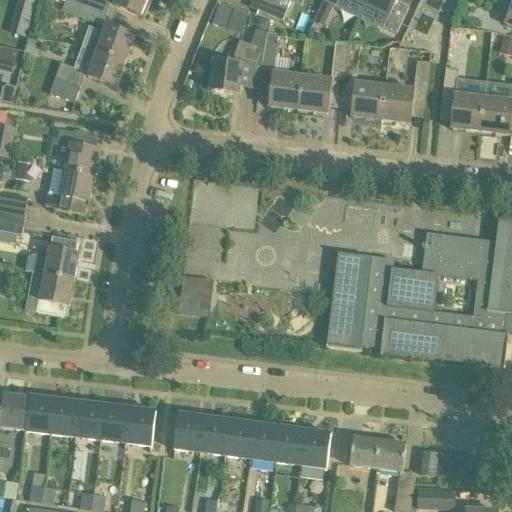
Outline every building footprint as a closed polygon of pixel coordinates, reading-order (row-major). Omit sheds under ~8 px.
[(36,0),(19,0),(9,36),(26,40),(36,0)] [(111,5),(98,0),(67,0),(67,2),(106,17),(111,5)] [(111,0),(117,2),(114,8),(142,20),(150,0),(111,0)] [(283,0),(258,0),(261,1),(257,12),(283,23),(288,10),(291,3),(283,0)] [(324,0),(323,2),(313,25),(324,29),(334,7),(337,8),(340,0),(345,0),(365,9),(369,0),(324,0)] [(369,0),(365,9),(388,19),(383,30),(396,36),(409,9),(397,3),(398,0),(369,0)] [(62,14),(102,29),(106,17),(67,2),(62,14)] [(248,13),(218,3),(212,24),(242,35),(248,13)] [(97,54),(126,64),(135,38),(106,28),(104,34),(89,29),(81,51),(97,54)] [(451,32),(451,39),(486,40),(486,33),(451,32)] [(256,33),(251,47),(239,42),(230,66),(214,64),(210,94),(239,97),(243,64),(261,71),(267,36),(256,33)] [(278,37),(267,36),(261,71),(259,93),(271,95),(269,111),(298,114),(303,79),(274,75),(278,37)] [(511,38),(504,39),(503,53),(511,53),(511,38)] [(39,58),(43,44),(29,40),(25,55),(39,58)] [(342,103),(348,46),(335,45),(331,82),(303,79),(298,114),(328,118),(330,102),(342,103)] [(381,124),(385,89),(356,85),(360,47),(348,46),(342,103),(353,104),(351,120),(381,124)] [(75,106),(80,90),(85,75),(89,77),(88,80),(117,90),(126,64),(97,54),(81,51),(74,70),(61,65),(50,97),(75,106)] [(385,89),(381,124),(410,128),(412,113),(424,115),(430,65),(417,64),(414,92),(385,89)] [(480,136),(484,100),(455,97),(459,72),(446,70),(440,115),(453,116),(451,132),(480,136)] [(511,123),(511,87),(489,85),(487,100),(484,100),(480,136),(510,139),(511,123)] [(6,88),(2,90),(0,101),(0,103),(12,106),(15,89),(6,88)] [(0,158),(9,160),(15,131),(0,127),(0,158)] [(64,174),(95,179),(100,153),(96,152),(99,140),(59,133),(58,141),(53,140),(49,158),(67,161),(64,174)] [(24,166),(17,165),(14,181),(30,184),(30,183),(32,168),(32,167),(27,166),(24,166)] [(89,206),(95,179),(64,174),(60,198),(48,196),(45,209),(55,210),(55,212),(84,217),(86,205),(89,206)] [(0,216),(25,221),(28,200),(0,196),(0,216)] [(0,234),(22,238),(25,221),(0,216),(0,234)] [(511,337),(511,222),(498,221),(498,222),(498,223),(496,245),(426,236),(425,249),(423,249),(422,252),(424,252),(421,275),(369,269),(370,261),(371,262),(371,260),(337,256),(337,258),(338,258),(327,350),(361,354),(362,353),(361,353),(361,349),(381,351),(380,357),(382,357),(382,355),(503,371),(503,372),(505,372),(509,337),(511,337)] [(44,277),(75,283),(80,257),(76,256),(79,244),(52,239),(50,251),(49,251),(48,259),(32,257),(28,259),(25,274),(44,277)] [(70,309),(75,283),(44,277),(39,303),(40,303),(38,316),(64,321),(66,308),(70,309)] [(184,280),(180,317),(266,327),(270,290),(223,284),(184,280)] [(320,295),(301,295),(301,312),(320,312),(320,295)] [(0,430),(25,434),(29,400),(3,397),(0,424),(0,430)] [(50,437),(54,403),(29,400),(25,434),(50,437)] [(75,440),(79,406),(54,403),(50,437),(75,440)] [(101,443),(105,409),(79,406),(75,440),(101,443)] [(126,446),(130,412),(105,409),(101,443),(126,446)] [(130,412),(126,446),(152,449),(156,415),(130,412)] [(200,455),(204,421),(179,418),(174,451),(200,455)] [(225,458),(229,424),(204,421),(200,455),(225,458)] [(250,461),(255,428),(229,424),(225,458),(250,461)] [(276,465),(280,431),(255,428),(250,461),(276,465)] [(301,468),(305,434),(280,431),(276,465),(301,468)] [(305,434),(301,468),(326,471),(331,438),(305,434)] [(376,472),(380,444),(353,441),(349,469),(376,472)] [(380,444),(376,472),(399,475),(394,511),(410,511),(415,476),(404,474),(407,447),(380,444)] [(0,470),(10,470),(10,455),(0,454),(0,470)] [(435,479),(438,457),(424,455),(421,477),(435,479)] [(497,487),(500,463),(441,456),(438,480),(497,487)] [(40,506),(43,490),(45,477),(34,475),(32,488),(31,488),(29,504),(40,506)] [(0,499),(16,502),(18,486),(0,483),(0,499)] [(43,490),(40,506),(54,508),(57,492),(43,490)] [(216,511),(218,503),(216,503),(217,496),(210,494),(209,502),(206,502),(204,511),(216,511)] [(445,511),(453,511),(454,496),(420,494),(419,507),(419,511),(429,511),(445,511)] [(83,511),(91,511),(93,497),(81,496),(79,511),(83,511)] [(93,497),(91,511),(103,511),(106,499),(93,497)] [(144,511),(145,505),(132,503),(130,511),(144,511)]
